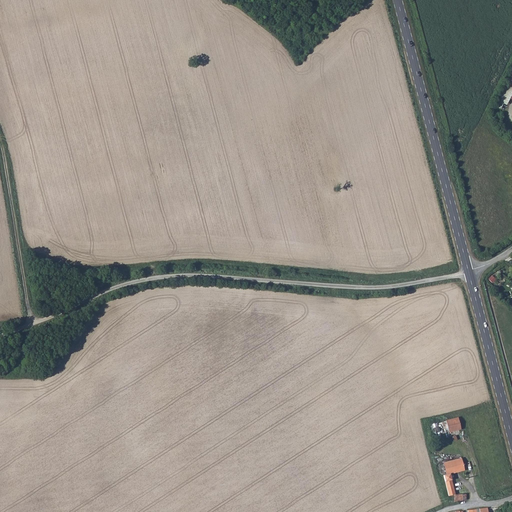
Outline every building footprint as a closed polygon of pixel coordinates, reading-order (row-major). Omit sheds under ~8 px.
[(511,67),(494,106),(501,109),(503,104),(510,107),(511,101),(511,67)] [(457,419),(446,422),(449,432),(460,429),(457,419)] [(451,491),(453,491),(449,473),(453,472),(453,470),(463,468),(460,458),(442,462),(445,474),(451,491)] [(442,474),(447,491),(451,491),(445,474),(442,474)] [(453,494),(455,503),(466,502),(465,493),(453,494)]
